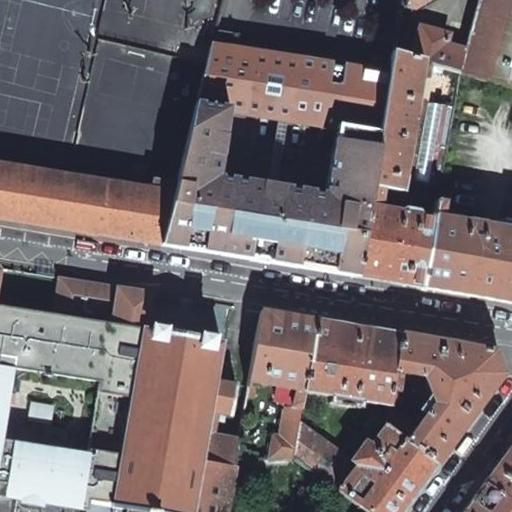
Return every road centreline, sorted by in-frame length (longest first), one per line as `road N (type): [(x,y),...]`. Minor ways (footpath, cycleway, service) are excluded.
road 1 (residential): [(0,247),(511,335)]
road 2 (residential): [(435,511),(511,411)]
